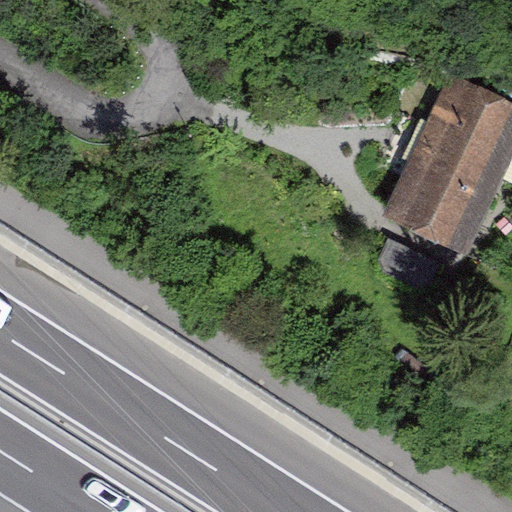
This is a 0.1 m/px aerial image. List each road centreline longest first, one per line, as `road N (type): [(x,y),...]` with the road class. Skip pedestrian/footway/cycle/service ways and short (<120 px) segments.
road 1 (motorway): [(281,511),(0,333)]
road 2 (residential): [(110,0),(161,46),(176,75),(167,96),(145,110),(96,117),(0,62)]
